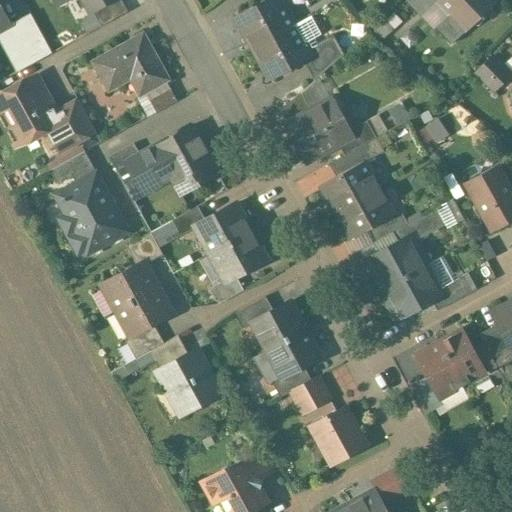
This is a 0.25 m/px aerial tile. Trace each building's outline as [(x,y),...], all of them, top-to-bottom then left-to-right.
[(55,0),(58,4),(64,0),(83,0),(91,13),(94,12),(115,0),(55,0)] [(121,0),(115,0),(94,12),(102,26),(128,11),(121,0)] [(268,0),(239,16),(245,27),(243,28),(253,47),(294,25),(285,7),(289,5),(286,0),(268,0)] [(438,0),(437,1),(450,15),(435,28),(451,45),(496,1),(494,0),(438,0)] [(0,6),(0,29),(10,24),(0,6)] [(34,18),(6,33),(25,68),(52,53),(34,18)] [(294,25),(253,47),(264,66),(266,65),(272,76),(303,59),(316,53),(313,47),(309,40),(304,43),(294,25)] [(143,34),(94,61),(109,89),(138,73),(147,90),(167,79),(143,34)] [(334,36),(313,47),(316,53),(303,59),(314,80),(344,54),(334,36)] [(492,55),(475,72),(495,91),(511,74),(492,55)] [(3,94),(0,94),(0,113),(16,105),(23,119),(18,122),(27,138),(15,144),(16,146),(43,131),(63,120),(57,111),(37,75),(3,94)] [(170,88),(150,100),(157,112),(177,101),(170,88)] [(302,92),(281,110),(288,122),(311,110),(302,92)] [(78,99),(57,111),(63,120),(74,140),(84,135),(94,129),(78,99)] [(288,122),(286,123),(307,161),(339,144),(352,137),(348,131),(331,99),(311,110),(288,122)] [(435,139),(448,131),(440,119),(427,127),(435,139)] [(63,120),(43,131),(45,136),(44,141),(52,156),(85,137),(84,135),(74,140),(63,120)] [(367,120),(348,131),(352,137),(339,144),(345,155),(376,137),(367,120)] [(193,124),(154,146),(168,171),(177,188),(214,168),(218,174),(220,173),(193,124)] [(345,155),(329,163),(336,176),(365,160),(366,161),(384,151),(376,137),(345,155)] [(134,143),(109,156),(117,170),(127,164),(126,161),(140,154),(134,143)] [(140,154),(126,161),(127,164),(140,187),(168,171),(154,146),(140,154)] [(86,151),(51,170),(57,182),(71,174),(77,185),(97,174),(98,174),(86,151)] [(336,176),(320,185),(335,212),(380,187),(366,161),(365,160),(336,176)] [(511,218),(511,190),(499,166),(466,184),(491,230),(511,218)] [(97,174),(77,185),(80,191),(65,199),(64,197),(59,200),(67,214),(63,216),(62,221),(66,230),(71,231),(75,229),(78,233),(74,235),(72,241),(77,249),(86,248),(88,252),(127,231),(97,174)] [(380,187),(335,212),(349,238),(365,230),(395,214),(394,213),(380,187)] [(205,219),(194,225),(195,227),(209,254),(252,231),(236,202),(205,219)] [(198,206),(173,220),(181,235),(195,227),(194,225),(205,219),(198,206)] [(408,223),(392,232),(398,243),(412,235),(415,241),(446,224),(436,207),(408,223)] [(395,214),(365,230),(372,243),(392,232),(408,223),(400,209),(394,213),(395,214)] [(252,231),(209,254),(224,280),(225,282),(236,276),(267,259),(252,231)] [(151,232),(127,245),(137,264),(143,260),(145,264),(163,254),(151,232)] [(398,243),(365,260),(373,274),(371,278),(375,285),(380,286),(382,289),(428,264),(415,241),(412,235),(398,243)] [(137,264),(102,283),(131,335),(131,336),(154,324),(173,314),(145,264),(143,260),(137,264)] [(428,264),(382,289),(383,293),(382,297),(386,304),(390,305),(398,318),(431,300),(444,293),(440,287),(428,264)] [(468,272),(440,287),(444,293),(431,300),(437,311),(477,289),(468,272)] [(224,280),(210,288),(218,304),(244,290),(236,276),(225,282),(224,280)] [(266,296),(234,313),(243,328),(252,323),(251,322),(273,310),(266,296)] [(273,310),(251,322),(252,323),(267,349),(305,328),(290,301),(273,310)] [(511,301),(492,313),(498,323),(511,349),(511,301)] [(511,349),(498,323),(479,333),(485,344),(496,364),(498,368),(511,359),(511,349)] [(154,324),(131,336),(131,335),(125,338),(136,358),(151,350),(164,343),(154,324)] [(305,328),(267,349),(281,376),(282,377),(304,365),(320,356),(305,328)] [(461,330),(453,334),(453,333),(438,342),(461,384),(472,378),(484,372),(484,371),(473,351),(461,330)] [(164,343),(151,350),(161,368),(189,353),(178,335),(164,343)] [(461,384),(438,342),(426,348),(427,349),(416,355),(425,373),(439,397),(461,384)] [(485,344),(473,351),(484,371),(486,370),(496,364),(485,344)] [(198,360),(193,351),(189,353),(161,368),(158,371),(167,388),(171,386),(185,412),(220,393),(207,369),(203,367),(198,359),(198,360)] [(304,365),(282,377),(281,376),(272,381),(280,397),(291,391),(312,380),(304,365)] [(484,372),(472,378),(479,391),(493,383),(486,370),(484,371),(484,372)] [(425,373),(406,384),(423,415),(443,404),(439,397),(425,373)] [(312,380),(291,391),(298,404),(305,400),(310,409),(330,399),(318,376),(312,380)] [(346,406),(310,426),(320,444),(326,446),(334,461),(330,463),(331,464),(367,445),(346,406)] [(266,449),(230,469),(233,474),(247,466),(253,476),(263,479),(277,471),(266,449)] [(502,467),(498,464),(493,470),(496,473),(502,467)] [(247,466),(233,474),(230,469),(229,467),(203,481),(214,501),(223,496),(231,511),(266,511),(262,504),(267,501),(260,489),(263,479),(253,476),(247,466)] [(387,511),(375,490),(349,505),(353,511),(387,511)]
